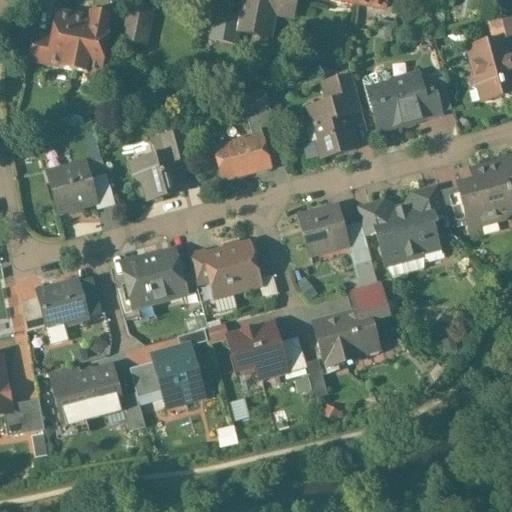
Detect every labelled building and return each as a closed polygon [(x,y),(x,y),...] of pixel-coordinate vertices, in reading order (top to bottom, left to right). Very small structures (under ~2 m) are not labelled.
[(293,0),(241,0),(240,9),(241,9),(239,19),(236,33),(237,33),(267,39),(272,15),(290,18),(293,0)] [(356,0),(355,5),(383,10),(384,0),(356,0)] [(150,10),(130,6),(123,41),(143,45),(150,10)] [(87,19),(56,12),(50,40),(45,67),(99,78),(111,18),(88,13),(87,19)] [(239,19),(214,14),(209,41),(235,46),(237,33),(236,33),(239,19)] [(506,36),(511,34),(511,14),(501,17),(506,36)] [(50,40),(31,36),(26,64),(45,67),(50,40)] [(511,65),(505,40),(466,50),(474,78),(471,79),(469,83),(471,88),(474,91),(477,90),(481,104),(503,98),(508,101),(511,99),(511,65)] [(384,74),(364,79),(361,83),(369,111),(372,110),(379,107),(375,90),(391,86),(390,84),(388,76),(384,74)] [(391,86),(375,90),(379,107),(372,110),(378,132),(383,131),(387,133),(392,131),(395,128),(403,125),(406,123),(411,121),(414,122),(439,116),(430,85),(419,88),(416,77),(390,84),(391,86)] [(351,79),(329,85),(334,104),(342,102),(347,117),(360,113),(351,79)] [(263,92),(240,98),(252,142),(262,139),(259,131),(273,127),(263,92)] [(334,104),(307,111),(320,161),(356,151),(347,117),(342,102),(334,104)] [(183,133),(159,140),(164,157),(172,155),(174,163),(190,159),(183,133)] [(252,142),(245,144),(240,141),(232,143),(229,148),(214,152),(222,182),(268,170),(260,142),(262,142),(262,139),(252,142)] [(164,157),(143,162),(140,175),(147,202),(152,201),(156,204),(161,203),(163,198),(182,193),(174,163),(172,155),(164,157)] [(511,162),(471,173),(474,183),(458,187),(458,189),(467,223),(467,224),(468,230),(502,221),(504,219),(507,220),(511,215),(511,212),(511,210),(511,209),(507,192),(511,190),(511,162)] [(83,165),(47,175),(58,216),(68,213),(68,215),(80,212),(79,210),(94,206),(83,165)] [(458,189),(439,194),(445,217),(448,229),(467,224),(467,223),(458,189)] [(407,211),(392,215),(391,211),(382,206),(368,209),(369,212),(357,215),(360,225),(364,239),(375,236),(384,267),(401,262),(404,274),(405,274),(402,262),(436,253),(429,226),(432,221),(445,217),(439,194),(438,193),(426,197),(425,194),(412,198),(406,207),(407,211)] [(334,210),(299,219),(307,251),(321,248),(323,254),(325,254),(324,252),(344,247),(344,248),(345,248),(346,248),(341,230),(340,227),(339,227),(334,210)] [(360,225),(341,230),(346,248),(345,248),(348,257),(367,251),(364,239),(360,225)] [(222,253),(208,257),(203,254),(201,254),(209,283),(211,290),(216,293),(228,290),(230,296),(231,296),(231,295),(257,288),(257,289),(258,288),(247,246),(246,246),(246,247),(240,248),(240,247),(236,244),(224,247),(222,252),(222,253)] [(172,254),(124,267),(129,285),(135,309),(136,309),(184,296),(172,254)] [(201,254),(188,258),(188,257),(187,258),(195,287),(196,287),(209,283),(201,254)] [(76,284),(36,294),(37,300),(45,329),(46,331),(64,326),(66,329),(80,325),(81,322),(86,320),(76,284)] [(129,285),(114,289),(123,323),(139,319),(136,309),(135,309),(129,285)] [(378,285),(349,293),(356,317),(367,315),(369,324),(383,320),(386,315),(378,285)] [(37,300),(20,305),(25,334),(45,329),(37,300)] [(356,317),(333,324),(329,322),(313,326),(323,366),(324,370),(362,360),(361,356),(377,352),(369,324),(367,315),(356,317)] [(64,326),(46,331),(50,347),(67,342),(64,326)] [(257,330),(238,335),(239,336),(228,339),(233,358),(237,357),(240,370),(256,366),(259,377),(283,370),(276,345),(271,328),(257,331),(257,330)] [(297,339),(276,345),(283,370),(285,376),(306,370),(297,339)] [(173,359),(154,364),(161,391),(172,388),(177,406),(202,399),(188,349),(171,353),(173,359)] [(0,361),(0,416),(2,416),(10,415),(8,407),(0,361)] [(154,364),(129,371),(135,397),(136,398),(161,391),(154,364)] [(76,366),(49,374),(54,393),(75,388),(73,380),(79,378),(76,366)] [(79,378),(73,380),(75,388),(83,419),(121,410),(119,401),(111,370),(79,378)] [(75,388),(54,393),(62,425),(83,419),(75,388)] [(135,397),(119,401),(121,410),(127,432),(143,427),(136,398),(135,397)] [(38,402),(8,407),(10,415),(2,416),(6,439),(43,432),(38,402)] [(216,428),(219,447),(238,444),(234,425),(216,428)]
